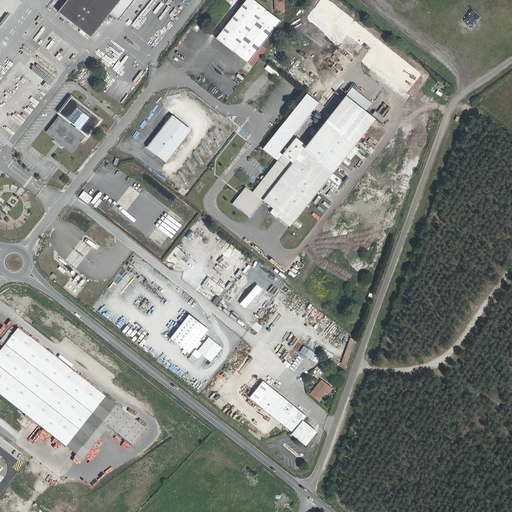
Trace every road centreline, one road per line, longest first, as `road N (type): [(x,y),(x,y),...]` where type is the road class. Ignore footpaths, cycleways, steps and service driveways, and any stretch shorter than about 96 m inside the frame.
road 1 (unclassified): [(308,494),(450,109),(511,58)]
road 2 (secondary): [(25,272),(308,494)]
road 3 (unclassified): [(156,80),(23,251)]
road 4 (track): [(356,362),(382,370),(444,357),(511,267)]
